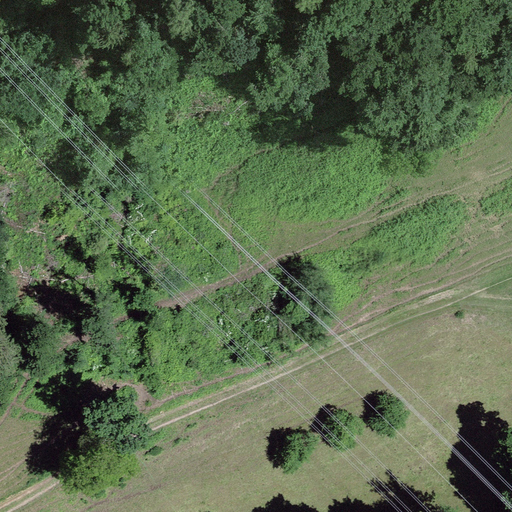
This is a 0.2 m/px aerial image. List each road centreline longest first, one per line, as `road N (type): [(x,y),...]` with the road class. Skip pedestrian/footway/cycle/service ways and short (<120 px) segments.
road 1 (track): [(7,511),(268,375),(511,281)]
road 2 (track): [(0,365),(244,277)]
